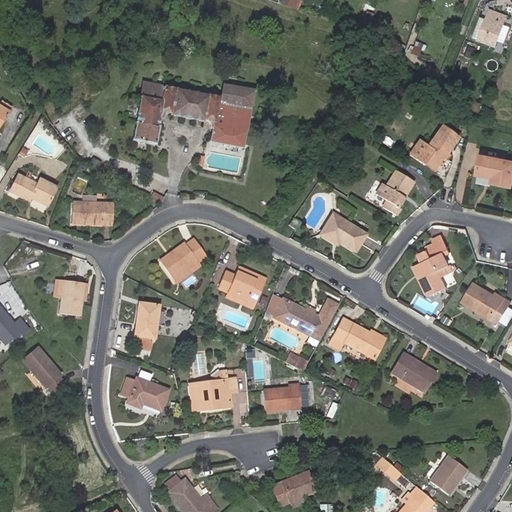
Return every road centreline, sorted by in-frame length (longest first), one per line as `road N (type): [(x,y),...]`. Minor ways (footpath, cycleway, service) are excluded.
road 1 (residential): [(367,292),(209,211),(173,211),(115,255)]
road 2 (residential): [(115,255),(96,374),(105,445),(134,482)]
road 3 (residential): [(367,292),(422,217),(454,215),(503,235)]
road 4 (residential): [(511,384),(367,292)]
road 5 (residential): [(134,482),(177,451),(264,444)]
road 6 (unknown): [(76,123),(96,149),(157,187),(173,211)]
road 7 (residential): [(0,217),(115,255)]
